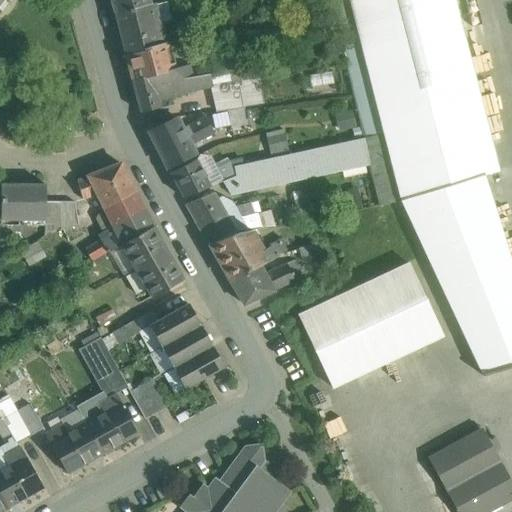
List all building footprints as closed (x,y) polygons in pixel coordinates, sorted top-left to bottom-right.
[(149,0),(111,0),(115,12),(150,4),(149,0)] [(349,0),(327,0),(342,53),(363,138),(384,133),(349,0)] [(454,0),(349,0),(384,133),(401,199),(483,173),(500,168),(454,0)] [(167,2),(155,4),(154,3),(150,4),(155,22),(163,20),(163,22),(168,21),(171,17),(167,2)] [(150,4),(115,12),(125,54),(168,43),(163,22),(163,20),(155,22),(150,4)] [(467,37),(469,52),(483,49),(480,34),(467,37)] [(168,43),(125,54),(132,80),(175,69),(175,68),(189,64),(183,39),(168,43)] [(204,60),(189,64),(192,77),(207,75),(204,60)] [(175,69),(132,80),(140,112),(170,105),(168,97),(212,86),(209,74),(207,75),(192,77),(189,64),(175,68),(175,69)] [(244,109),(228,111),(231,127),(246,124),(244,109)] [(182,128),(177,118),(149,131),(167,167),(194,153),(190,145),(213,133),(205,117),(182,128)] [(384,133),(363,138),(369,164),(379,204),(379,205),(401,199),(384,133)] [(363,138),(234,166),(236,176),(228,179),(222,181),(230,195),(369,164),(363,138)] [(197,160),(170,172),(183,197),(210,186),(197,160)] [(121,163),(77,180),(83,199),(97,194),(104,208),(135,191),(121,163)] [(221,163),(209,169),(216,184),(222,181),(228,179),(221,163)] [(483,173),(401,199),(483,375),(511,366),(511,265),(483,173)] [(46,184),(1,184),(1,220),(45,220),(45,201),(46,184)] [(135,191),(104,208),(113,226),(144,208),(135,191)] [(214,193),(187,204),(209,244),(236,233),(214,193)] [(60,201),(45,201),(45,220),(45,235),(60,227),(60,201)] [(75,201),(60,201),(60,227),(61,226),(63,230),(79,224),(75,201)] [(144,208),(113,226),(114,228),(99,236),(101,240),(108,251),(108,252),(121,244),(153,226),(144,208)] [(153,226),(121,244),(151,297),(183,279),(153,226)] [(252,230),(237,233),(236,233),(209,244),(231,282),(260,265),(286,250),(282,238),(263,249),(252,230)] [(101,240),(85,249),(92,261),(108,251),(101,240)] [(314,244),(299,248),(303,260),(318,255),(314,244)] [(294,261),(287,263),(294,281),(301,278),(294,261)] [(264,273),(260,265),(231,282),(243,304),(294,281),(287,263),(264,273)] [(408,263),(298,314),(333,388),(442,336),(408,263)] [(188,304),(150,325),(161,346),(200,325),(188,304)] [(113,309),(96,317),(101,326),(117,317),(113,309)] [(134,320),(111,333),(117,344),(141,332),(134,320)] [(200,325),(161,346),(173,367),(211,346),(200,325)] [(124,381),(100,339),(85,347),(109,390),(124,381)] [(56,340),(47,345),(51,352),(60,347),(56,340)] [(211,346),(173,367),(185,388),(223,367),(211,346)] [(167,406),(152,378),(141,385),(156,412),(167,406)] [(138,433),(116,394),(127,387),(124,381),(109,390),(112,396),(99,404),(104,413),(86,423),(103,453),(138,433)] [(156,412),(141,385),(130,391),(145,419),(156,412)] [(16,411),(9,398),(0,403),(0,414),(2,419),(16,411)] [(30,436),(16,411),(2,419),(16,443),(30,436)] [(86,423),(68,433),(62,424),(45,434),(67,473),(103,453),(86,423)] [(481,430),(430,458),(448,490),(499,462),(481,430)] [(244,446),(219,481),(215,478),(207,488),(203,484),(193,497),(190,494),(180,507),(186,511),(274,511),(281,502),(274,498),(283,486),(268,475),(270,471),(269,463),(264,460),(261,444),(244,446)] [(43,487),(20,447),(3,457),(8,466),(0,470),(0,494),(7,507),(7,506),(43,487)] [(511,486),(499,462),(448,490),(459,511),(484,511),(511,497),(511,486)]
